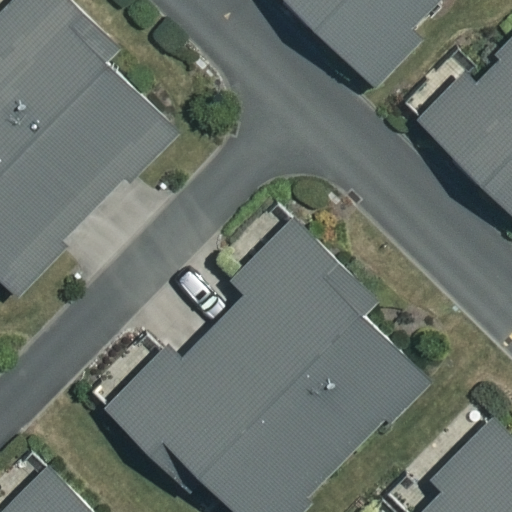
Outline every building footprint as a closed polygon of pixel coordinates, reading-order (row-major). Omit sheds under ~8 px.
[(189,127),(68,0),(25,0),(0,24),(0,46),(3,49),(0,52),(0,272),(16,290),(189,127)] [(296,0),(373,76),(447,0),(296,0)] [(511,53),(481,86),(470,76),(426,122),(511,203),(511,53)] [(373,293),(300,221),(241,281),(256,296),(130,424),(195,488),(207,475),(245,511),(299,511),(432,377),(383,329),(373,293)] [(511,511),(511,436),(498,424),(440,486),(450,496),(435,511),(511,511)] [(87,511),(53,475),(13,511),(87,511)]
